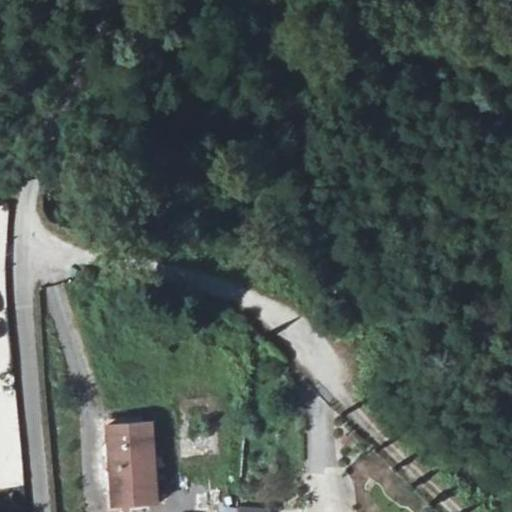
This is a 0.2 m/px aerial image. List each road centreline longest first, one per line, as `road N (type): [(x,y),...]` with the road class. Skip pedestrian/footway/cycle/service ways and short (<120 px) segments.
road 1 (track): [(30,240),(272,307),(480,511)]
road 2 (unclassified): [(45,511),(24,307),(30,240),(39,182),(110,0)]
